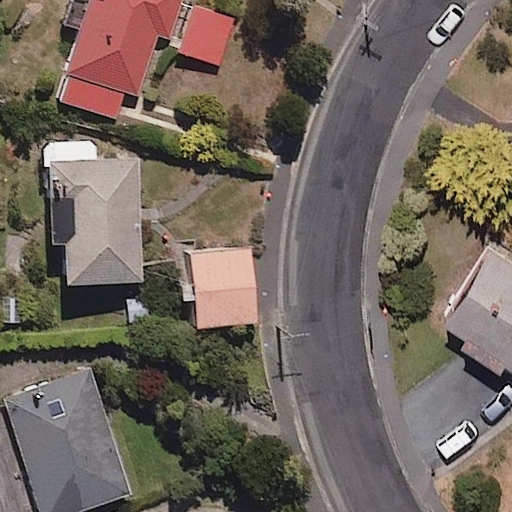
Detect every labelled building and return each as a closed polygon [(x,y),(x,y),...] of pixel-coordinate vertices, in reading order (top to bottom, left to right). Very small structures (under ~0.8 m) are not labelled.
[(179,0),(87,0),(58,107),(114,122),(122,94),(138,99),(155,36),(169,40),(179,0)] [(230,21),(191,10),(178,57),(217,68),(230,21)] [(94,166),(94,148),(45,149),(47,253),(63,252),(64,291),(139,289),(137,166),(94,166)] [(253,329),(247,251),(189,256),(194,333),(253,329)] [(465,339),(461,345),(504,373),(508,367),(511,369),(511,262),(494,251),(446,326),(465,339)] [(0,423),(0,511),(89,511),(130,498),(87,373),(0,403),(0,406),(6,422),(0,423)]
